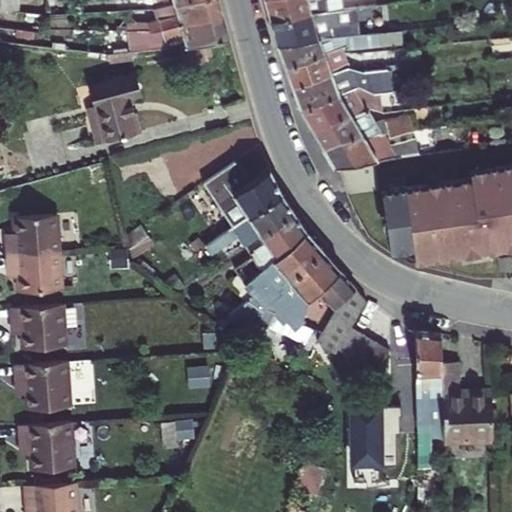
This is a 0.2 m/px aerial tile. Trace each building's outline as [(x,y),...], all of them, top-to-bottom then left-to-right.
[(156,33),(167,33),(170,34),(230,19),(224,0),(209,0),(182,7),(162,9),(164,19),(154,21),(156,33)] [(262,0),(267,19),(311,12),(309,3),(323,0),(262,0)] [(267,19),(275,43),(320,36),(351,32),(357,31),(355,17),(331,21),(328,10),(311,12),(267,19)] [(195,48),(209,45),(236,40),(230,19),(170,34),(167,33),(168,38),(172,37),(174,43),(193,38),(195,48)] [(351,32),(355,44),(378,40),(383,43),(405,41),(403,24),(357,31),(351,32)] [(351,32),(320,36),(325,51),(355,46),(355,44),(351,32)] [(320,36),(275,43),(283,65),(329,60),(355,56),(357,56),(355,46),(325,51),(320,36)] [(195,48),(189,48),(195,69),(214,67),(209,45),(195,48)] [(329,60),(283,65),(290,82),(336,76),(357,74),(355,56),(329,60)] [(290,82),(298,104),(372,96),(379,95),(376,73),(336,76),(290,82)] [(143,74),(95,86),(110,140),(148,129),(140,97),(149,94),(143,74)] [(298,104),(306,121),(355,115),(350,105),(373,102),(372,96),(298,104)] [(355,115),(306,121),(317,141),(365,135),(393,131),(392,119),(359,124),(355,115)] [(317,141),(329,163),(366,158),(388,155),(384,141),(368,144),(365,135),(317,141)] [(509,169),(375,189),(384,250),(407,247),(409,260),(511,245),(511,161),(508,162),(509,169)] [(194,187),(200,196),(209,209),(243,188),(228,166),(194,187)] [(228,204),(239,223),(275,201),(262,176),(243,188),(209,209),(212,214),(228,204)] [(245,231),(254,242),(288,220),(275,201),(239,223),(224,233),(228,241),(245,231)] [(10,238),(12,253),(64,249),(61,212),(17,216),(19,231),(14,232),(15,238),(10,238)] [(288,220),(254,242),(253,243),(264,258),(250,271),(244,263),(229,277),(255,307),(264,287),(256,277),(269,265),(301,236),(288,220)] [(301,236),(269,265),(282,282),(273,303),(282,307),(290,289),(320,260),(301,236)] [(22,275),(24,290),(67,287),(64,249),(12,253),(13,269),(17,269),(18,275),(22,275)] [(290,289),(282,307),(276,320),(297,331),(306,308),(314,300),(336,280),(320,260),(290,289)] [(336,280),(314,300),(328,313),(312,344),(328,352),(330,349),(344,323),(357,299),(336,280)] [(67,303),(15,306),(16,323),(20,322),(21,332),(25,332),(27,348),(70,345),(67,303)] [(380,346),(344,323),(330,349),(368,369),(380,346)] [(433,427),(433,361),(432,334),(409,337),(409,426),(433,427)] [(70,360),(18,364),(19,380),(28,379),(29,393),(29,408),(73,406),(70,360)] [(453,361),(433,361),(433,427),(433,453),(486,452),(486,398),(461,398),(460,392),(453,391),(453,361)] [(28,379),(19,380),(20,394),(29,393),(28,379)] [(73,420),(21,424),(22,441),(31,440),(32,453),(33,469),(77,466),(73,420)] [(31,440),(22,441),(23,454),(32,453),(31,440)] [(297,489),(316,495),(324,469),(304,463),(297,489)] [(79,511),(77,481),(24,485),(26,511),(79,511)]
